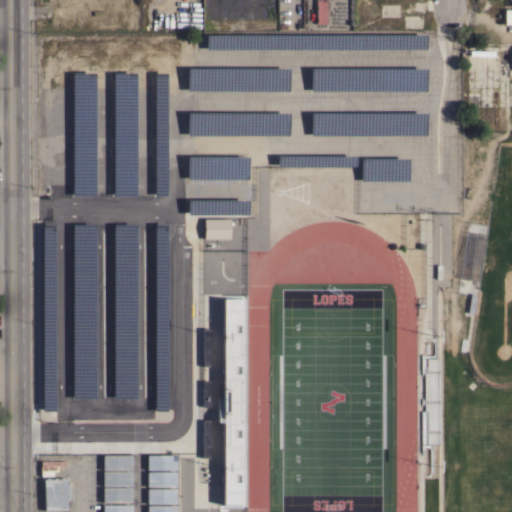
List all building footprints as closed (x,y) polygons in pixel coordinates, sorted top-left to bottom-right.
[(325,0),(325,23),(315,23),(315,0),(325,0)] [(511,23),(511,8),(502,8),(501,23),(511,23)] [(206,33),(206,48),(425,48),(429,33),(206,33)] [(186,67),(186,91),(289,91),(289,66),(186,67)] [(311,67),(311,92),(427,92),(427,67),(311,67)] [(72,72),(71,196),(94,196),(95,72),(72,72)] [(152,72),(154,194),(168,194),(166,72),(152,72)] [(112,73),(112,195),(136,195),(136,73),(112,73)] [(309,110),(309,134),(425,135),(425,110),(309,110)] [(283,113),(283,132),(184,132),(184,112),(283,113)] [(185,156),(186,181),(249,179),(248,154),(185,156)] [(276,155),(276,166),(354,167),(355,156),(276,155)] [(362,158),(361,180),(408,181),(408,159),(362,158)] [(186,199),(186,215),(248,215),(248,199),(186,199)] [(229,218),(229,238),(203,238),(203,218),(229,218)] [(71,222),(71,400),(96,400),(95,222),(71,222)] [(113,223),(113,399),(135,399),(135,223),(113,223)] [(41,224),(42,412),(53,411),(53,224),(41,224)] [(154,224),(154,412),(167,412),(167,224),(154,224)] [(438,444),(424,444),(424,373),(420,373),(420,369),(423,369),(423,365),(420,365),(420,358),(437,358),(438,444)] [(131,454),(131,469),(102,469),(102,454),(131,454)] [(175,454),(175,469),(146,469),(146,454),(175,454)] [(38,476),(52,476),(52,461),(38,461),(38,476)] [(131,471),(131,486),(101,485),(101,470),(131,471)] [(175,471),(175,486),(146,486),(146,471),(175,471)] [(66,509),(44,510),(43,479),(65,478),(66,509)] [(131,487),(131,502),(102,502),(102,487),(131,487)] [(146,503),(146,488),(175,488),(175,503),(146,503)]
